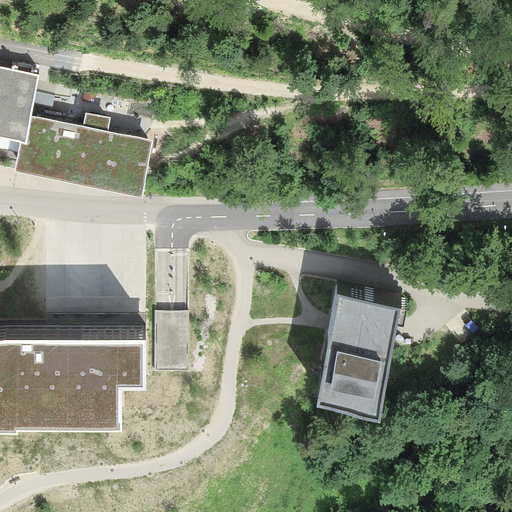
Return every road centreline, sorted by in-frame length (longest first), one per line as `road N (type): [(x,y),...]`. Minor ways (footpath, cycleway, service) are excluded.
road 1 (track): [(511,94),(255,88),(0,55)]
road 2 (unclassified): [(511,203),(177,220)]
road 3 (track): [(271,0),(511,56)]
